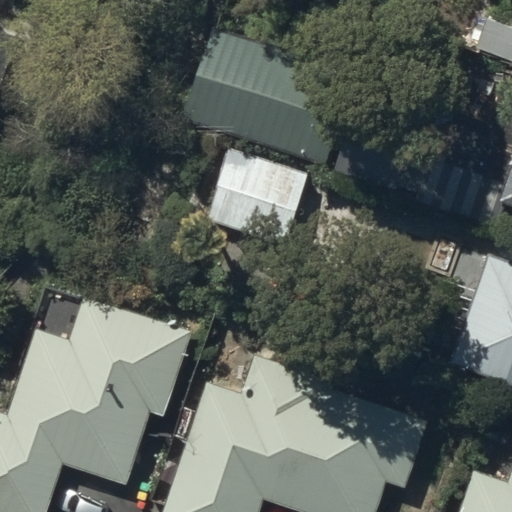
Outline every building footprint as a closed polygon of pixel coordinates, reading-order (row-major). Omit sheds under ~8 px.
[(184,110),(327,154),(357,58),(214,13),(184,110)] [(511,23),(488,15),(479,45),(511,55),(511,23)] [(0,80),(16,27),(0,22),(0,80)] [(316,160),(229,129),(203,206),(290,236),(316,160)] [(511,197),(511,162),(501,194),(511,197)] [(511,251),(490,244),(451,355),(511,375),(511,251)] [(166,407),(194,323),(85,288),(71,331),(38,320),(9,407),(0,404),(0,505),(21,511),(46,511),(66,454),(128,474),(151,403),(166,407)] [(330,372),(255,347),(243,382),(208,370),(160,511),(257,511),(265,491),(328,511),(374,511),(387,473),(407,480),(429,414),(327,380),(330,372)] [(511,511),(511,466),(510,474),(477,463),(460,511),(511,511)]
